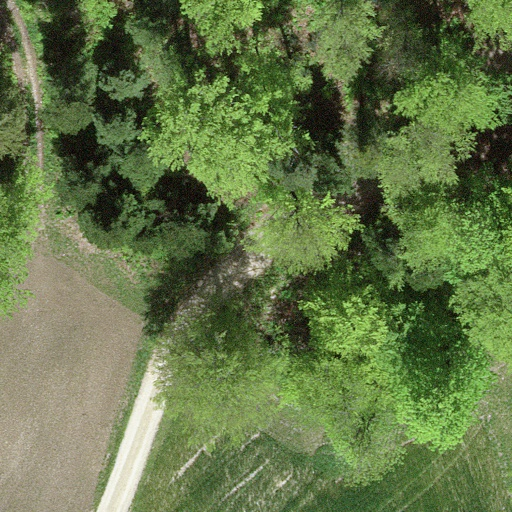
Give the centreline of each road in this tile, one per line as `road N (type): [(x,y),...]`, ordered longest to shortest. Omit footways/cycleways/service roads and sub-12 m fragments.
road 1 (track): [(111,511),(164,360),(219,280),(260,242),(447,134),(511,64)]
road 2 (track): [(0,424),(32,219),(29,106),(7,0)]
